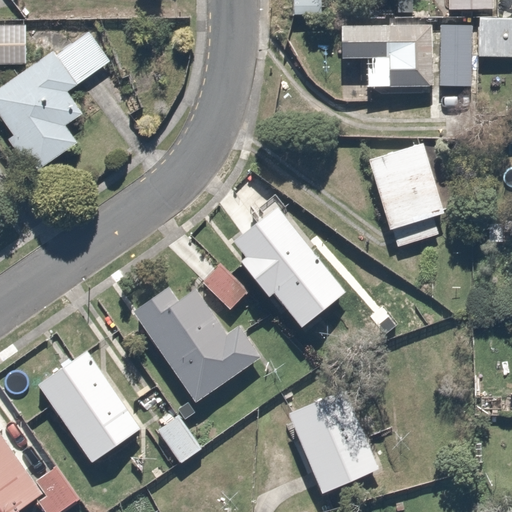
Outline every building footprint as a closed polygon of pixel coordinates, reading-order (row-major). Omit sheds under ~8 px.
[(341,0),(290,0),(290,18),(341,20),(341,0)] [(495,0),(446,0),(446,12),(495,14),(495,0)] [(511,17),(479,16),(477,60),(511,60),(511,17)] [(37,25),(0,23),(0,62),(37,63),(37,25)] [(421,92),(434,92),(435,24),(342,24),(341,62),(368,62),(368,92),(406,92),(406,106),(421,106),(421,92)] [(32,157),(43,172),(80,145),(69,129),(87,116),(70,92),(113,63),(90,30),(0,93),(0,110),(16,133),(5,141),(22,164),(32,157)] [(453,233),(424,142),(369,160),(398,251),(453,233)] [(276,209),(234,243),(247,259),(240,264),(273,305),(280,299),(304,329),(346,295),(276,209)] [(507,221),(489,220),(487,245),(506,246),(507,221)] [(251,287),(221,261),(202,283),(231,309),(251,287)] [(173,283),(130,314),(195,405),(265,354),(239,318),(224,329),(195,289),(183,297),(173,283)] [(144,424),(88,351),(35,392),(91,465),(144,424)] [(345,389),(285,416),(321,497),(381,470),(345,389)] [(506,417),(507,397),(479,396),(478,416),(506,417)] [(206,449),(182,417),(157,435),(180,467),(206,449)] [(0,511),(20,511),(36,501),(44,511),(62,511),(82,498),(60,469),(38,485),(0,432),(0,511)]
